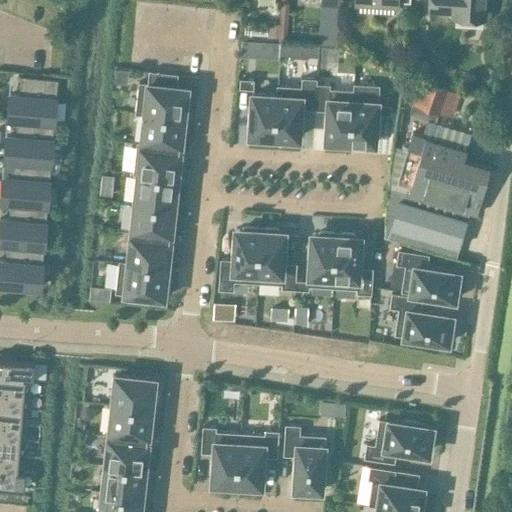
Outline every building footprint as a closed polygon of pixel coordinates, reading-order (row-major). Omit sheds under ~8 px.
[(486,18),(487,0),(429,0),(429,11),(452,12),(452,16),(486,18)] [(244,26),(243,37),(250,37),(250,34),(266,35),(267,25),(251,24),(251,22),(251,21),(244,21),(244,26)] [(318,42),(318,43),(319,43),(336,44),(336,33),(319,32),(318,42)] [(241,43),(240,55),(256,56),(257,40),(242,39),(241,39),(241,43)] [(280,40),(280,54),(290,54),(290,41),(280,40)] [(309,42),(309,55),(319,56),(319,43),(318,43),(318,42),(309,42)] [(392,51),(392,68),(405,68),(405,51),(392,51)] [(421,51),(409,51),(409,63),(422,63),(421,51)] [(7,105),(52,109),(52,100),(54,100),(55,77),(18,74),(18,76),(19,76),(17,94),(8,94),(7,105)] [(240,77),(239,86),(253,87),(254,78),(240,77)] [(277,91),(274,139),(301,140),(303,107),(314,108),(316,83),(316,77),(301,77),(301,85),(277,84),(277,91)] [(143,83),(140,112),(186,117),(184,117),(185,112),(186,112),(188,96),(186,96),(187,90),(185,89),(186,87),(143,83)] [(316,83),(314,108),(325,109),(323,142),(350,144),(353,96),(354,89),(330,87),(330,84),(316,83)] [(353,96),(350,144),(377,146),(379,112),(390,113),(391,105),(380,104),(380,98),(378,98),(378,84),(354,83),(354,89),(353,96)] [(415,83),(409,100),(413,102),(410,112),(434,121),(438,110),(451,115),(458,95),(424,83),(423,86),(415,83)] [(250,90),(248,138),(274,139),(277,91),(250,90)] [(52,109),(7,105),(6,105),(5,114),(6,114),(6,117),(15,118),(14,136),(4,135),(3,146),(48,150),(49,141),(50,141),(52,119),(51,118),(52,109)] [(135,112),(135,113),(144,114),(141,142),(137,141),(136,142),(141,143),(179,147),(179,145),(181,145),(182,139),(183,139),(185,123),(183,123),(184,118),(186,118),(186,117),(140,112),(135,112)] [(476,214),(490,164),(464,156),(467,147),(412,131),(397,183),(410,187),(408,193),(476,214)] [(136,142),(133,172),(179,177),(179,176),(178,176),(178,171),(180,171),(182,156),(180,156),(181,149),(179,149),(179,147),(141,143),(136,142)] [(48,150),(3,146),(2,146),(2,155),(3,155),(2,158),(12,159),(11,177),(1,177),(0,186),(0,187),(45,192),(46,182),(47,182),(49,160),(48,160),(48,150)] [(179,177),(133,172),(133,173),(138,173),(135,202),(176,207),(176,206),(174,206),(175,201),(177,201),(178,186),(177,186),(177,177),(179,178),(179,177)] [(45,192),(0,187),(0,199),(9,200),(7,219),(0,218),(0,229),(41,233),(42,224),(44,224),(45,201),(44,201),(45,192)] [(385,218),(384,236),(456,257),(469,211),(408,193),(388,187),(385,218)] [(135,202),(131,232),(169,236),(169,234),(171,235),(172,228),(174,228),(175,213),(174,212),(174,207),(176,207),(135,202)] [(41,233),(0,229),(0,241),(5,242),(4,260),(0,259),(0,283),(37,286),(39,265),(40,265),(42,243),(41,243),(41,233)] [(219,285),(218,288),(233,289),(234,280),(256,281),(259,231),(237,229),(235,258),(221,257),(219,285)] [(259,231),(256,281),(282,283),(281,287),(295,288),(296,279),(296,275),(297,262),(296,262),(283,261),(285,232),(259,231)] [(118,260),(118,261),(169,267),(169,266),(168,266),(168,261),(170,261),(172,245),(170,245),(171,239),(169,238),(169,236),(131,232),(128,261),(118,260)] [(296,279),(295,288),(309,289),(309,284),(332,286),(333,286),(335,236),(314,235),(312,234),(309,272),(309,276),(309,280),(296,279)] [(335,236),(333,286),(357,288),(356,292),(371,293),(373,267),(371,267),(362,266),(357,266),(359,238),(344,237),(335,236)] [(399,247),(397,262),(406,263),(402,288),(456,297),(460,270),(428,265),(429,251),(399,247)] [(118,261),(115,292),(164,297),(165,287),(167,288),(169,272),(167,272),(168,267),(169,267),(118,261)] [(88,285),(87,297),(109,300),(110,287),(88,285)] [(392,291),(390,306),(399,307),(395,332),(449,341),(453,314),(420,309),(422,295),(392,291)] [(213,314),(213,318),(234,319),(234,316),(235,302),(214,301),(214,302),(213,311),(213,314)] [(30,378),(32,361),(0,357),(0,374),(28,377),(28,378),(30,378)] [(113,393),(112,404),(154,409),(154,408),(152,408),(152,403),(154,403),(155,393),(156,388),(154,387),(155,378),(115,373),(113,393)] [(28,378),(28,377),(0,374),(0,390),(27,392),(28,378)] [(0,406),(26,408),(27,392),(0,390),(0,406)] [(333,402),(333,410),(336,414),(344,415),(345,403),(333,402)] [(112,404),(109,434),(147,438),(147,436),(149,437),(149,430),(151,430),(153,414),(151,414),(152,409),(153,409),(154,409),(112,404)] [(0,421),(24,423),(26,408),(0,406),(0,421)] [(366,442),(364,456),(394,461),(395,452),(396,451),(431,456),(435,425),(384,419),(379,418),(375,443),(366,442)] [(0,437),(23,439),(24,423),(0,421),(0,437)] [(285,423),(284,454),(292,454),(294,455),(293,489),(295,489),(324,490),(324,478),(325,478),(328,478),(330,447),(326,447),(327,442),(325,442),(325,435),(300,433),(300,424),(297,424),(285,423)] [(202,425),(201,450),(214,451),(214,453),(212,482),(238,483),(240,431),(217,430),(216,430),(216,426),(202,425)] [(240,431),(238,483),(263,485),(264,460),(265,455),(277,455),(277,454),(278,430),(265,429),(265,433),(264,433),(240,431)] [(109,434),(105,464),(147,469),(147,468),(145,468),(146,463),(148,463),(149,447),(148,447),(148,441),(147,440),(147,438),(109,434)] [(0,452),(22,454),(23,439),(0,437),(0,452)] [(21,469),(22,454),(0,452),(0,468),(21,470),(21,469)] [(105,464),(102,493),(144,498),(144,497),(142,497),(143,492),(144,492),(146,477),(144,477),(145,469),(147,469),(105,464)] [(370,465),(368,478),(372,479),(368,503),(422,511),(425,494),(422,494),(423,490),(417,489),(417,485),(393,482),(395,469),(370,465)] [(21,469),(21,470),(0,468),(0,485),(21,487),(23,470),(21,469)] [(102,493),(100,511),(142,511),(143,504),(141,503),(142,498),(144,499),(144,498),(102,493)] [(421,511),(422,511),(368,503),(368,504),(377,505),(377,506),(376,511),(421,511)]
